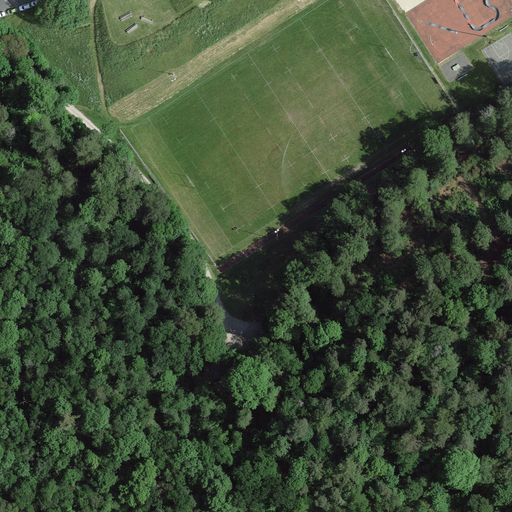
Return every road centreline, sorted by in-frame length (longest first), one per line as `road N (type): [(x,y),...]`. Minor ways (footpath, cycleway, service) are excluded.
road 1 (track): [(296,504),(240,419),(241,355),(197,249),(103,138),(0,46)]
road 2 (track): [(511,102),(325,228),(273,326),(241,355)]
